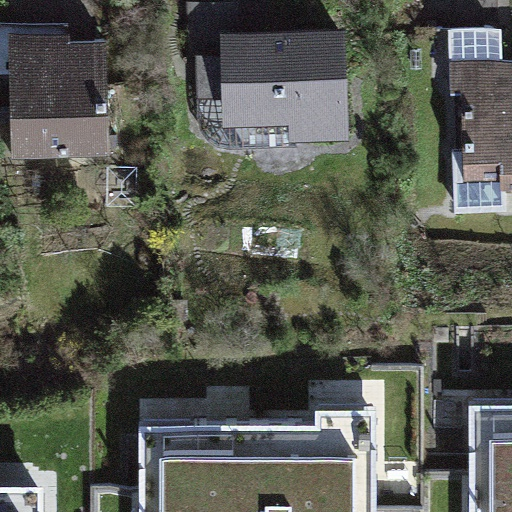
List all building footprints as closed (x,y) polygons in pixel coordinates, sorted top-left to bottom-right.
[(224,31),(240,31),(239,0),(188,0),(190,58),(198,58),(225,57),(224,31)] [(501,27),(447,28),(449,94),(461,94),(462,148),(453,148),(455,211),(507,209),(507,189),(511,189),(511,61),(502,62),(501,27)] [(240,31),(224,31),(225,57),(198,58),(199,96),(226,95),(227,115),(203,116),(203,125),(205,131),(210,138),(217,143),(226,146),(282,144),(282,122),(291,122),(291,140),(346,139),(344,29),(240,31)] [(71,31),(9,33),(12,157),(110,155),(107,38),(71,38),(71,31)] [(511,511),(511,402),(471,403),(471,511),(511,511)] [(317,420),(140,421),(140,511),(375,511),(375,405),(317,405),(317,420)] [(0,511),(44,511),(44,482),(0,482),(0,511)]
